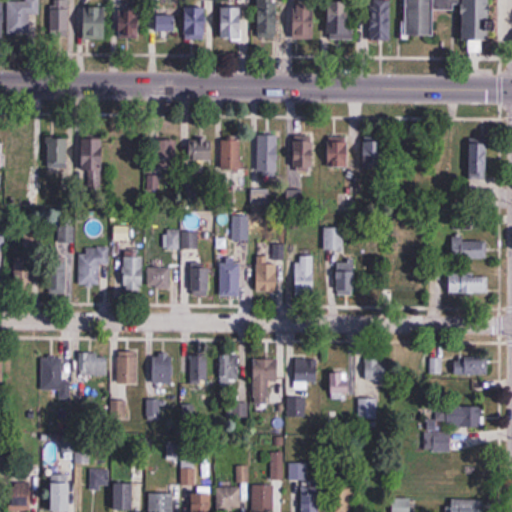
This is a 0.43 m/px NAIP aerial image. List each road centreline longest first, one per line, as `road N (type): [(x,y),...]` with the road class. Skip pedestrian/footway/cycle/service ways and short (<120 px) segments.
road 1 (residential): [(511,325),(0,319)]
road 2 (tertiary): [(511,89),(0,84)]
